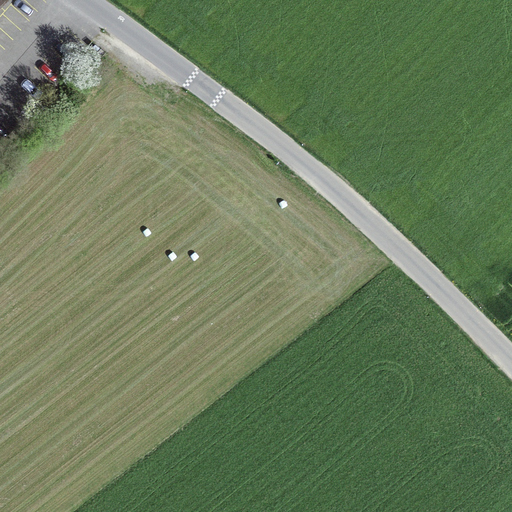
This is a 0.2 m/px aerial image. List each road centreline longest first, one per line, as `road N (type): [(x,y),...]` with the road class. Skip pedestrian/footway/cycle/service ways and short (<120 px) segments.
road 1 (residential): [(317,178),(79,0)]
road 2 (unclassified): [(511,371),(317,178)]
